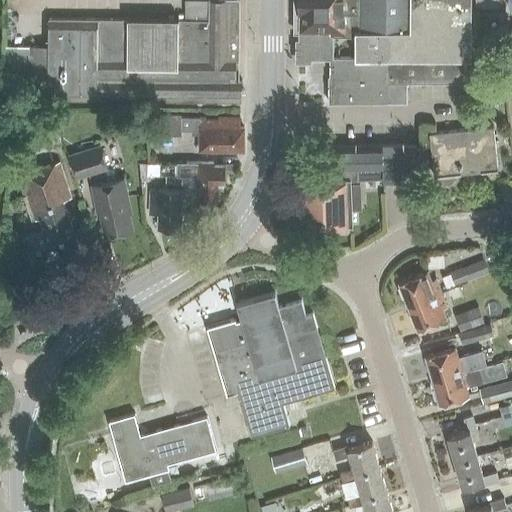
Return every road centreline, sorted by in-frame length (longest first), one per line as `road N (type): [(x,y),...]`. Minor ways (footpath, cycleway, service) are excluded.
road 1 (residential): [(428,511),(354,268)]
road 2 (secondary): [(47,382),(75,345),(217,248),(240,223)]
road 3 (secondary): [(240,223),(262,179),(270,131),(271,0)]
road 4 (residential): [(354,268),(402,239),(511,223)]
road 5 (secondary): [(24,511),(30,422),(47,382)]
road 6 (residential): [(354,268),(306,263),(240,223)]
